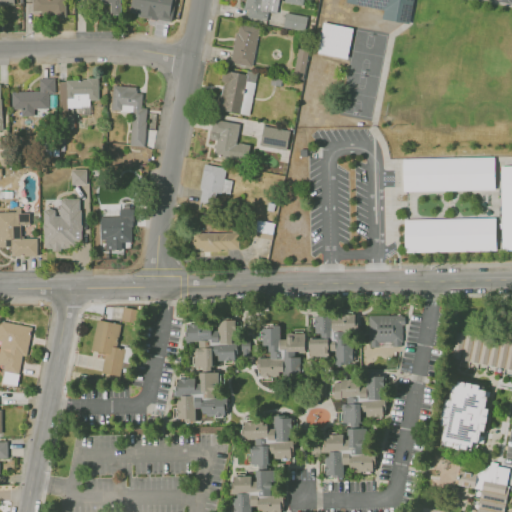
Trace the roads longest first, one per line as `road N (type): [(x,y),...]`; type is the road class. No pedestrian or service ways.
road 1 (residential): [(511,277),(158,285)]
road 2 (residential): [(199,0),(161,202),(158,285)]
road 3 (residential): [(68,291),(24,511)]
road 4 (residential): [(189,62),(121,45),(0,49)]
road 5 (residential): [(158,285),(0,291)]
